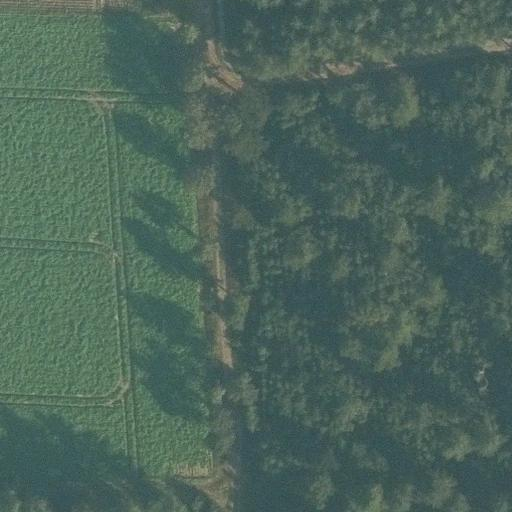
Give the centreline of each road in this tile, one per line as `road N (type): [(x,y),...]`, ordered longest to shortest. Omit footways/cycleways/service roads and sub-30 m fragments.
road 1 (track): [(227,486),(208,96)]
road 2 (track): [(511,47),(208,96)]
